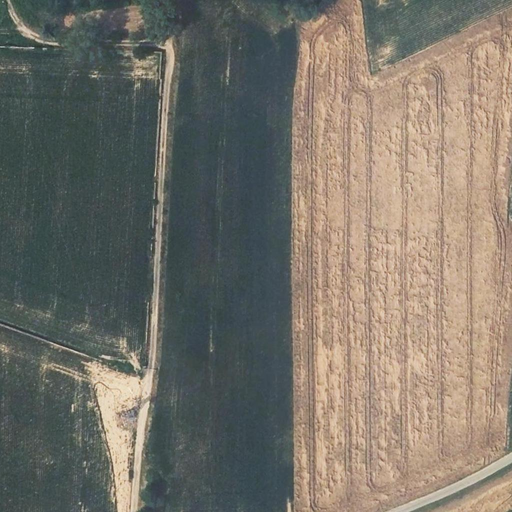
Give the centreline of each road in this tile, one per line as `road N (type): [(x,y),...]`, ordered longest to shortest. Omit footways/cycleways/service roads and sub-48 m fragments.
road 1 (track): [(136,511),(145,387),(155,356),(175,0)]
road 2 (unclassified): [(403,511),(511,460)]
